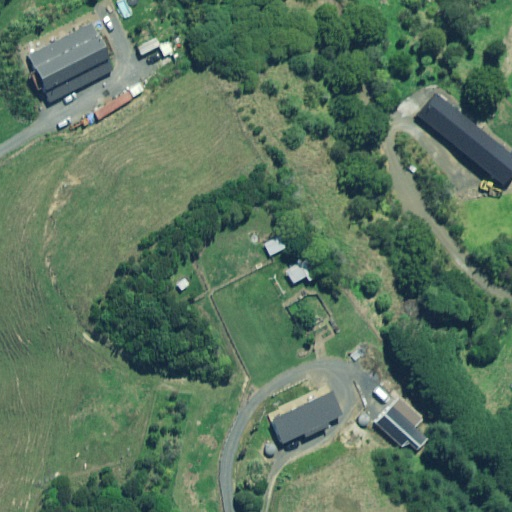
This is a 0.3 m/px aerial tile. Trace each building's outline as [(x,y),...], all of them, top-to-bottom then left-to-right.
[(111,73),(90,25),(25,54),(46,102),(111,73)] [(131,92),(96,110),(102,120),(136,102),(131,92)] [(284,247),(278,236),(261,245),(267,256),(284,247)] [(316,277),(305,259),(284,272),(291,284),(303,276),(307,282),(316,277)] [(339,415),(327,392),(270,422),(282,445),(303,434),(305,438),(328,426),(326,422),(339,415)] [(422,420),(398,400),(376,425),(404,449),(411,441),(420,449),(430,438),(416,427),(422,420)]
